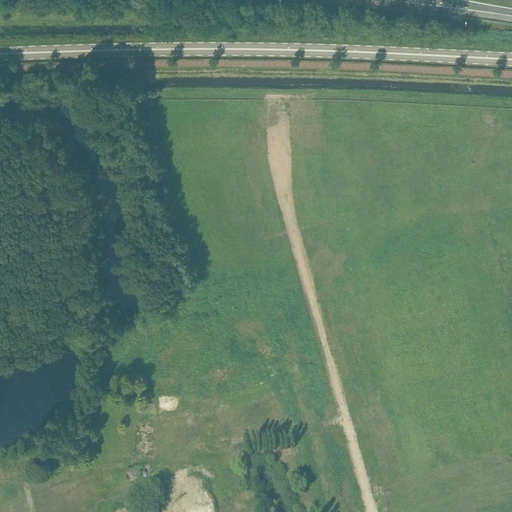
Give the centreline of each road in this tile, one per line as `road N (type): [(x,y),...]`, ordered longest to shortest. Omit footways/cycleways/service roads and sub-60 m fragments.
road 1 (tertiary): [(280,177),(371,511)]
road 2 (secondary): [(511,56),(398,51),(302,64)]
road 3 (secondary): [(359,72),(511,68)]
road 4 (secondary): [(0,54),(125,50)]
